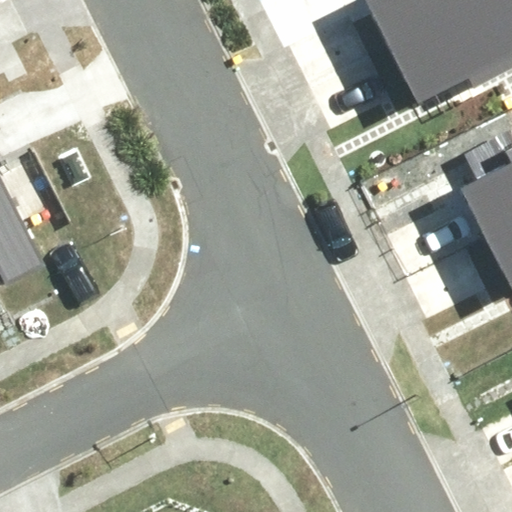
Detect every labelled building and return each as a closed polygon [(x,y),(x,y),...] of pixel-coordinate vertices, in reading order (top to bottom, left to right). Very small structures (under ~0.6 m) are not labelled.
[(370,0),(386,33),(453,0),(370,0)] [(511,0),(453,0),(386,33),(414,89),(463,65),(468,75),(511,53),(511,0)] [(460,175),(484,225),(511,210),(511,133),(503,138),(510,151),(460,175)] [(0,271),(36,254),(0,180),(0,271)] [(511,210),(484,225),(511,281),(511,280),(511,210)]
